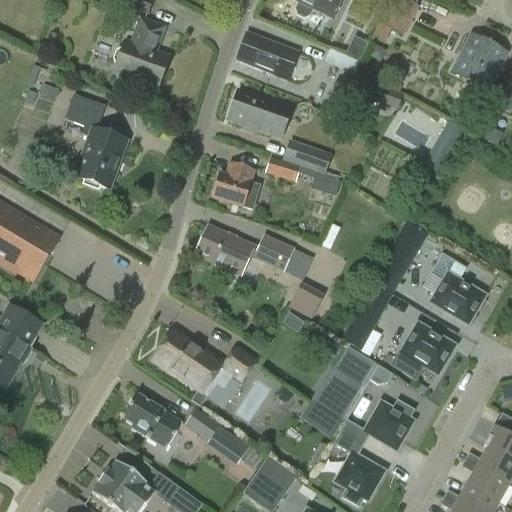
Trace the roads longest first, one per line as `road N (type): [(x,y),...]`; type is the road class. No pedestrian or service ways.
road 1 (residential): [(24,511),(155,283),(248,0)]
road 2 (residential): [(409,511),(492,369),(511,366)]
